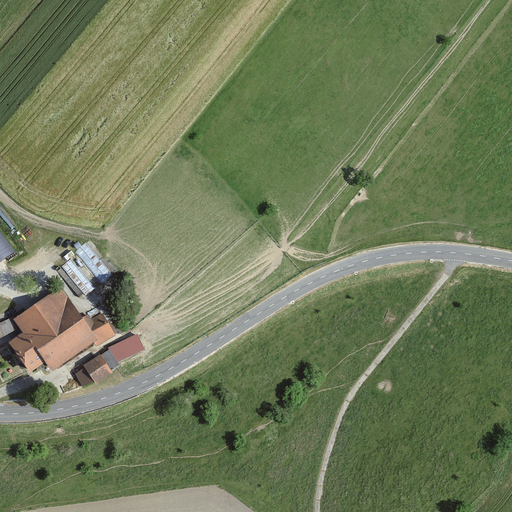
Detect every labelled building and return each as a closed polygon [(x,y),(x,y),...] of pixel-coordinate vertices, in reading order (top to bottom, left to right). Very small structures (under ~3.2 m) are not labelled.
[(0,261),(13,253),(0,232),(0,261)] [(72,247),(103,280),(112,271),(81,239),(72,247)] [(88,347),(107,337),(97,315),(77,326),(57,287),(6,321),(18,339),(3,351),(21,374),(35,365),(43,373),(86,342),(88,347)] [(133,336),(105,348),(111,362),(139,349),(133,336)] [(105,348),(94,356),(105,373),(114,366),(111,362),(105,348)] [(88,384),(105,373),(94,356),(69,373),(78,386),(86,381),(88,384)]
